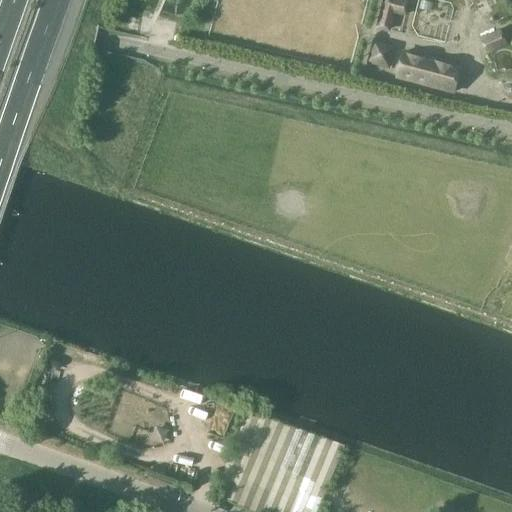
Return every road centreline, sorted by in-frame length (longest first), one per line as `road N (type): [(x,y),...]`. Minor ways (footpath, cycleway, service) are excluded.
road 1 (unclassified): [(180,511),(0,443)]
road 2 (motorway): [(0,152),(56,0)]
